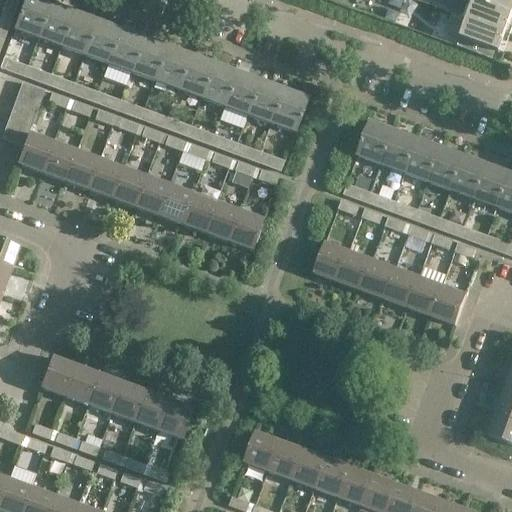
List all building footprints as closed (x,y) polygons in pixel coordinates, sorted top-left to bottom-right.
[(12,0),(6,0),(1,15),(11,19),(18,2),(12,0)] [(35,0),(24,0),(13,31),(37,40),(49,5),(35,0)] [(390,0),(393,7),(400,9),(402,0),(390,0)] [(511,0),(474,0),(474,2),(511,15),(511,0)] [(511,15),(474,2),(467,21),(506,35),(511,17),(511,15)] [(37,40),(60,48),(73,14),(49,5),(37,40)] [(60,48),(83,57),(96,22),(73,14),(60,48)] [(0,21),(0,41),(3,42),(9,25),(0,21)] [(460,40),(499,54),(506,35),(467,21),(460,40)] [(83,57),(107,66),(120,31),(96,22),(83,57)] [(107,66),(130,74),(143,40),(120,31),(107,66)] [(130,74),(154,83),(166,48),(143,40),(130,74)] [(154,83),(177,92),(190,57),(166,48),(154,83)] [(177,92),(200,100),(213,65),(190,57),(177,92)] [(10,62),(6,72),(23,78),(26,68),(10,62)] [(200,100),(224,109),(237,74),(213,65),(200,100)] [(34,70),(30,81),(46,87),(50,76),(34,70)] [(224,109),(247,117),(260,83),(237,74),(224,109)] [(57,79),(53,90),(69,96),(73,85),(57,79)] [(247,117),(271,126),(283,91),(260,83),(247,117)] [(21,84),(21,85),(17,95),(40,104),(40,101),(44,92),(21,84)] [(81,88),(77,98),(93,104),(97,94),(81,88)] [(271,126),(294,135),(307,100),(283,91),(271,126)] [(35,115),(40,104),(17,95),(13,106),(35,115)] [(51,95),(47,104),(64,110),(67,101),(51,95)] [(104,96),(100,107),(116,113),(120,102),(104,96)] [(74,104),(71,112),(87,118),(91,110),(74,104)] [(127,105),(123,115),(139,121),(143,111),(127,105)] [(31,126),(35,115),(13,106),(9,118),(31,126)] [(97,112),(94,121),(111,127),(114,118),(97,112)] [(151,114),(147,124),(163,130),(167,119),(151,114)] [(27,137),(28,135),(31,126),(9,118),(5,129),(27,137)] [(120,121),(117,129),(134,136),(137,127),(120,121)] [(174,122),(170,133),(186,139),(190,128),(174,122)] [(381,167),(394,132),(370,123),(358,158),(381,167)] [(5,129),(1,140),(23,148),(27,137),(5,129)] [(144,129),(141,138),(158,144),(161,136),(144,129)] [(197,131),(194,141),(210,147),(214,137),(197,131)] [(404,175),(417,140),(394,132),(381,167),(404,175)] [(17,166),(40,174),(51,144),(28,135),(27,137),(23,148),(17,166)] [(167,138),(164,147),(181,153),(184,144),(167,138)] [(221,139),(217,150),(233,156),(237,145),(221,139)] [(441,149),(417,140),(404,175),(428,184),(441,149)] [(64,183),(75,153),(51,144),(40,174),(64,183)] [(191,147),(187,155),(204,162),(208,153),(191,147)] [(244,148),(240,159),(256,165),(260,154),(244,148)] [(451,192),(464,158),(441,149),(428,184),(451,192)] [(87,192),(98,161),(75,153),(64,183),(87,192)] [(214,155),(210,164),(228,170),(231,162),(214,155)] [(268,157),(264,167),(280,173),(284,163),(268,157)] [(474,201),(487,166),(464,158),(451,192),(474,201)] [(110,200),(122,170),(98,161),(87,192),(110,200)] [(237,164),(234,173),(251,179),(254,170),(237,164)] [(498,210),(511,175),(487,166),(474,201),(498,210)] [(134,209),(145,179),(122,170),(110,200),(134,209)] [(260,172),(257,181),(274,187),(277,179),(260,172)] [(511,214),(511,175),(498,210),(511,214)] [(157,218),(168,187),(145,179),(134,209),(157,218)] [(192,196),(168,187),(157,218),(181,226),(192,196)] [(354,188),(350,199),(367,205),(371,194),(354,188)] [(204,235),(215,205),(192,196),(181,226),(204,235)] [(377,197),(373,207),(390,214),(394,203),(377,197)] [(341,202),(338,211),(355,217),(359,208),(341,202)] [(204,235),(227,243),(239,213),(215,205),(204,235)] [(400,205),(397,216),(414,222),(417,212),(400,205)] [(365,211),(362,219),(379,226),(382,217),(365,211)] [(239,213),(227,243),(251,252),(262,222),(239,213)] [(424,214),(420,225),(437,231),(441,220),(424,214)] [(388,219),(385,228),(402,234),(405,225),(388,219)] [(447,223),(443,233),(460,239),(464,229),(447,223)] [(412,228),(409,237),(425,243),(429,234),(412,228)] [(471,231),(467,242),(484,248),(488,238),(471,231)] [(435,237),(432,245),(449,252),(452,243),(435,237)] [(494,240),(490,250),(507,257),(511,246),(494,240)] [(0,268),(10,273),(18,249),(0,242),(0,268)] [(349,254),(325,245),(314,275),(338,284),(349,254)] [(472,260),(475,251),(458,245),(455,254),(472,260)] [(349,254),(338,284),(361,293),(372,262),(349,254)] [(361,293),(385,301),(396,271),(372,262),(361,293)] [(0,295),(1,296),(10,273),(0,268),(0,295)] [(396,271),(385,301),(408,310),(419,280),(396,271)] [(419,280),(408,310),(432,319),(443,288),(419,280)] [(432,319),(455,327),(466,297),(443,288),(432,319)] [(51,359),(40,389),(63,398),(75,368),(51,359)] [(75,368),(63,398),(87,406),(98,376),(75,368)] [(98,376),(87,406),(110,415),(121,385),(98,376)] [(121,385),(110,415),(134,424),(145,393),(121,385)] [(511,392),(505,390),(497,414),(511,419),(511,392)] [(145,393),(134,424),(157,432),(168,402),(145,393)] [(168,402),(157,432),(181,441),(192,411),(168,402)] [(488,437),(511,446),(511,419),(497,414),(488,437)] [(48,441),(51,432),(34,426),(31,435),(48,441)] [(5,432),(2,440),(19,447),(23,438),(5,432)] [(268,473),(279,443),(256,434),(245,465),(268,473)] [(57,435),(54,443),(71,450),(74,441),(57,435)] [(28,440),(25,449),(43,455),(46,447),(28,440)] [(80,443),(77,452),(95,458),(98,450),(80,443)] [(302,451),(279,443),(268,473),(291,482),(302,451)] [(52,449),(49,458),(66,464),(69,455),(52,449)] [(314,490),(326,460),(302,451),(291,482),(314,490)] [(104,452),(101,460),(118,467),(121,458),(104,452)] [(75,457),(72,466),(89,473),(93,464),(75,457)] [(127,460),(124,469),(141,475),(145,467),(127,460)] [(349,469),(326,460),(314,490),(338,499),(349,469)] [(98,466),(95,475),(113,481),(116,472),(98,466)] [(151,469),(147,478),(165,484),(168,475),(151,469)] [(372,477),(349,469),(338,499),(361,508),(372,477)] [(122,475),(119,483),(136,490),(139,481),(122,475)] [(386,511),(396,486),(372,477),(361,508),(373,511),(386,511)] [(7,481),(0,500),(0,511),(22,511),(30,490),(7,481)] [(145,483),(142,492),(160,498),(163,490),(145,483)] [(412,511),(419,494),(396,486),(386,511),(412,511)] [(30,490),(22,511),(48,511),(54,498),(30,490)] [(439,511),(443,503),(419,494),(412,511),(439,511)] [(54,498),(48,511),(75,511),(77,507),(54,498)] [(232,499),(229,508),(241,511),(247,511),(250,505),(232,499)] [(465,511),(466,511),(443,503),(439,511),(465,511)]
